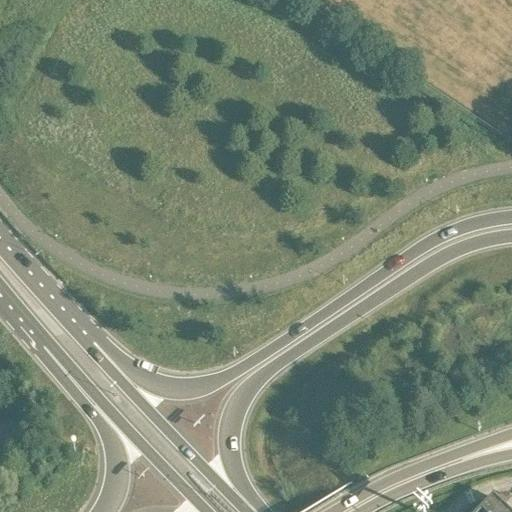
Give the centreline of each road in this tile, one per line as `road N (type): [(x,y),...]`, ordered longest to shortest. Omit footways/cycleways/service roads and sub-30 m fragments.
road 1 (primary): [(511,217),(468,224),(426,244),(211,384),(162,387),(106,365)]
road 2 (primary): [(250,511),(228,436),(234,410),(261,376),(433,261),(511,235)]
road 3 (primary): [(247,511),(106,365)]
road 4 (primary): [(106,365),(0,248)]
road 5 (primary): [(99,400),(205,511)]
road 6 (primary): [(0,285),(99,400)]
road 7 (secondary): [(347,511),(462,460)]
